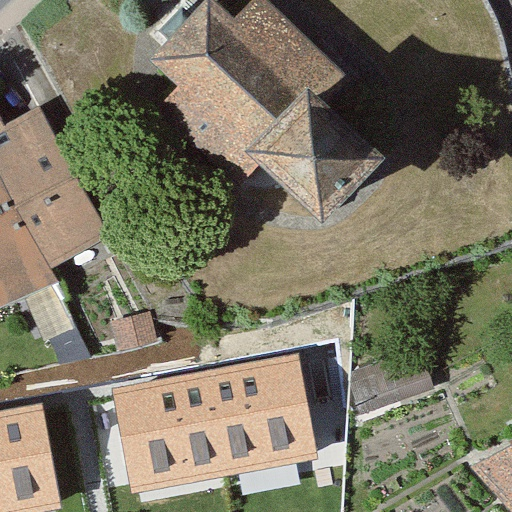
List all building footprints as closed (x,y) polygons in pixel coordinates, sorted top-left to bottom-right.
[(323,209),(372,159),(310,100),(334,75),(261,6),(236,32),(210,7),(160,60),(190,89),(169,111),(235,174),(260,148),(323,209)] [(0,121),(0,185),(47,269),(106,236),(38,111),(5,131),(0,121)] [(0,303),(52,280),(47,269),(0,185),(0,303)] [(296,358),(116,392),(135,490),(314,456),(296,358)] [(39,408),(0,415),(0,511),(23,511),(57,506),(39,408)] [(511,447),(479,470),(511,505),(511,447)]
